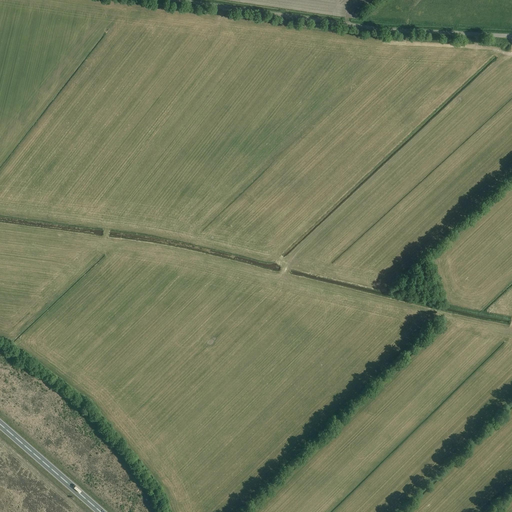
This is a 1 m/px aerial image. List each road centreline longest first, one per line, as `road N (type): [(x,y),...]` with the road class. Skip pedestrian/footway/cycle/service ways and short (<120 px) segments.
road 1 (unclassified): [(511,35),(369,27),(179,0)]
road 2 (trunk): [(100,511),(0,424)]
